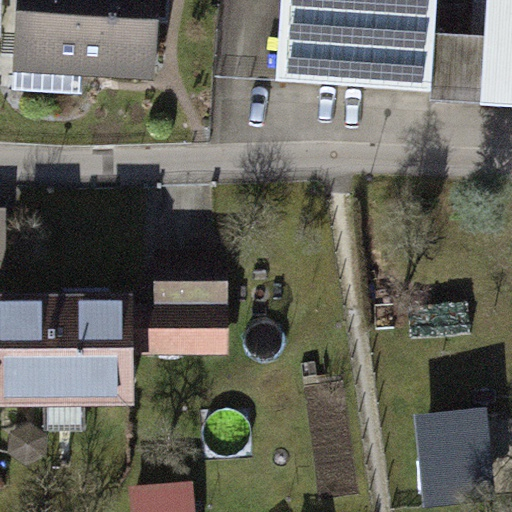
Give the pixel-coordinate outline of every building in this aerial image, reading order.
[(160,0),(8,0),(8,77),(160,77),(160,0)] [(433,8),(329,0),(286,0),(280,93),(425,104),(433,8)] [(511,7),(479,5),(476,46),(430,43),(425,113),(511,118),(511,7)] [(14,213),(0,213),(0,273),(17,273),(14,213)] [(161,308),(135,309),(136,365),(235,364),(233,254),(160,256),(161,308)] [(122,301),(0,304),(0,416),(125,413),(122,301)] [(430,509),(501,505),(496,422),(426,426),(430,509)] [(138,511),(202,511),(201,487),(137,491),(138,511)]
